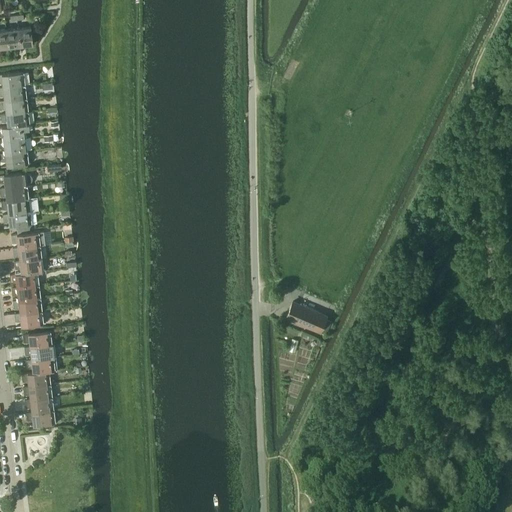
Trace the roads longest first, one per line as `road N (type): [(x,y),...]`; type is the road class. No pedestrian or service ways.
road 1 (unclassified): [(262,511),(249,0)]
road 2 (residential): [(15,511),(0,371)]
